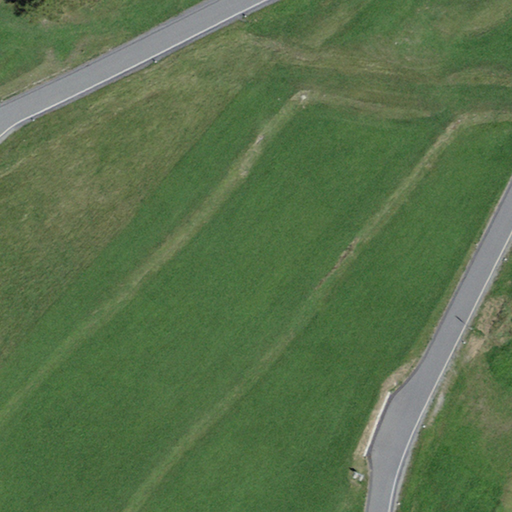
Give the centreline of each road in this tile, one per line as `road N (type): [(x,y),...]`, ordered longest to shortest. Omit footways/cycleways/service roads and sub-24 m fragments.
road 1 (secondary): [(511,208),(400,434),(379,511)]
road 2 (secondary): [(0,117),(241,0)]
